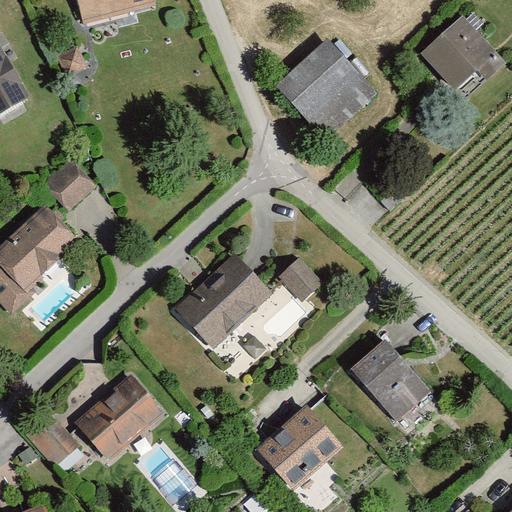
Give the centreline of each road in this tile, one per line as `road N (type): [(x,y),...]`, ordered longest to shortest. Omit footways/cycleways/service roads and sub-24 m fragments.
road 1 (residential): [(0,417),(272,164)]
road 2 (residential): [(511,371),(272,164)]
road 3 (unclassified): [(272,164),(213,0)]
